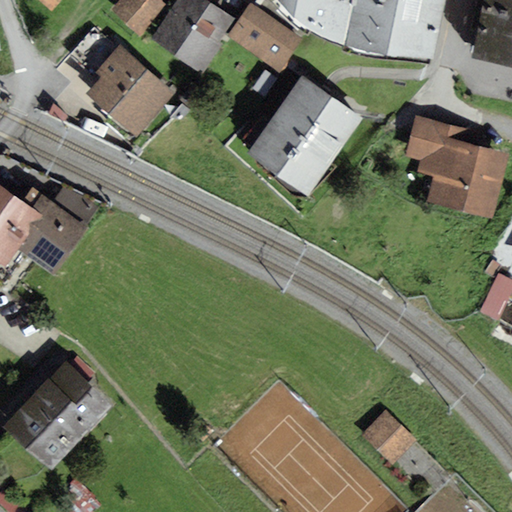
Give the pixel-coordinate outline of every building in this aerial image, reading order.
[(38,0),(50,10),(58,0),(38,0)] [(161,0),(119,0),(111,9),(139,36),(167,5),(161,0)] [(207,0),(175,0),(149,38),(200,74),(223,42),(219,40),(234,19),(207,0)] [(315,32),(346,43),(353,0),(277,0),(294,16),(315,32)] [(443,0),(353,0),(346,43),(433,59),(443,0)] [(511,0),(482,0),(471,57),(511,64),(511,0)] [(248,4),(227,35),(280,71),(302,38),(272,18),(271,20),(248,4)] [(69,54),(97,80),(86,93),(135,136),(175,93),(119,42),(115,47),(93,27),(69,54)] [(265,70),(252,88),(263,97),(277,79),(265,70)] [(301,76),(248,153),(309,195),(363,118),(325,92),(301,76)] [(480,131),(414,115),(404,155),(419,159),(416,171),(434,175),(427,201),(493,218),(510,153),(477,144),(480,131)] [(97,207),(62,183),(52,198),(31,183),(22,197),(0,182),(0,261),(5,265),(17,248),(53,272),(97,207)] [(511,276),(498,270),(480,308),(498,317),(511,286),(511,276)] [(113,404),(65,360),(4,426),(51,470),(113,404)] [(387,409),(361,434),(393,465),(418,440),(387,409)] [(194,432),(202,440),(211,431),(203,423),(194,432)] [(42,511),(10,482),(0,492),(0,500),(12,511),(42,511)]
